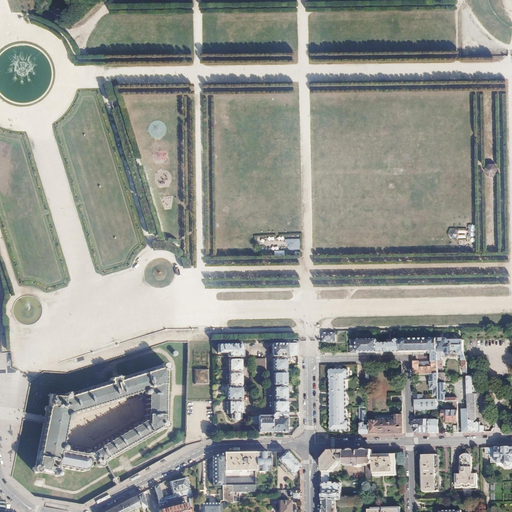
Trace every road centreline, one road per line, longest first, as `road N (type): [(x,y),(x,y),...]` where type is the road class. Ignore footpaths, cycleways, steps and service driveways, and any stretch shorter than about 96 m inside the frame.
road 1 (secondary): [(311,443),(213,446),(87,511)]
road 2 (unclassified): [(309,359),(405,362),(409,441)]
